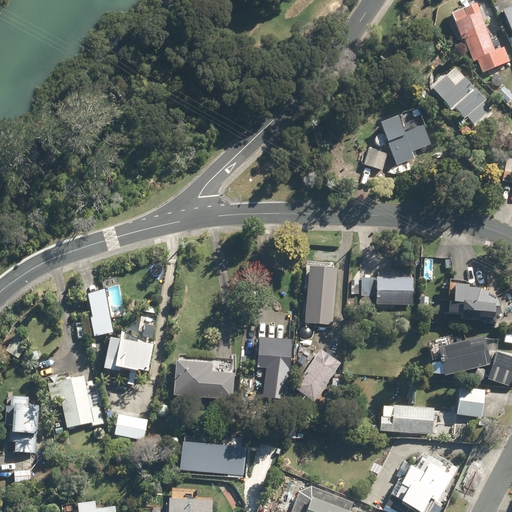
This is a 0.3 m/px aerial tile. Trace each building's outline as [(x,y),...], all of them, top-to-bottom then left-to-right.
[(334,0),(331,0),(317,17),(326,25),(342,5),(334,0)] [(496,53),(476,5),(466,9),(469,18),(454,24),(454,25),(460,41),(462,40),(463,39),(464,42),(473,63),(476,62),(480,60),(486,71),(510,61),(505,49),(496,53)] [(511,6),(501,12),(511,36),(511,6)] [(455,69),(431,90),(451,112),(454,110),(458,114),(459,113),(465,119),(467,116),(477,127),(492,114),(482,103),(485,101),(455,69)] [(397,117),(380,124),(396,167),(414,160),(411,153),(430,145),(423,126),(403,134),(397,117)] [(370,150),(365,166),(382,171),(387,155),(370,150)] [(511,159),(506,159),(501,181),(511,183),(511,159)] [(361,279),(361,298),(374,298),(374,279),(361,279)] [(376,279),(376,306),(412,306),(413,279),(376,279)] [(462,320),(484,322),(484,325),(495,326),(496,316),(502,314),(496,298),(495,301),(464,283),(448,281),(446,304),(448,304),(447,314),(462,315),(462,320)] [(109,340),(103,371),(118,374),(119,371),(134,374),(135,372),(146,374),(151,346),(141,344),(141,343),(123,334),(119,333),(118,342),(109,340)] [(15,334),(4,352),(17,359),(22,351),(19,349),(25,340),(15,334)] [(450,337),(425,344),(434,380),(490,365),(483,337),(452,345),(450,337)] [(265,370),(263,399),(286,401),(291,341),(259,338),(256,369),(265,370)] [(321,351),(294,389),(314,404),(341,365),(321,351)] [(39,360),(37,352),(31,354),(33,362),(39,360)] [(511,357),(496,353),(487,380),(509,387),(511,375),(511,357)] [(61,356),(42,359),(45,378),(64,375),(61,356)] [(174,365),(172,397),(231,401),(233,376),(234,376),(235,361),(174,357),(173,364),(174,365)] [(51,403),(60,401),(66,429),(91,424),(92,426),(103,424),(100,408),(101,408),(97,385),(85,388),(83,377),(47,385),(51,403)] [(340,379),(332,379),(333,389),(341,389),(340,379)] [(485,391),(459,389),(456,416),(482,419),(485,391)] [(13,453),(13,454),(35,455),(38,407),(28,407),(28,398),(10,397),(9,408),(12,408),(9,452),(13,453)] [(379,433),(431,435),(433,409),(392,407),(392,408),(382,408),(381,419),(380,419),(379,433)] [(117,415),(113,435),(142,440),(146,421),(117,415)] [(178,472),(242,478),(245,449),(180,444),(178,472)] [(396,479),(399,480),(386,507),(395,511),(407,511),(408,509),(413,511),(428,511),(433,502),(437,504),(450,477),(453,479),(458,469),(435,458),(434,461),(422,455),(416,467),(405,461),(396,479)] [(375,463),(371,470),(378,474),(382,467),(375,463)] [(15,484),(12,484),(12,489),(20,488),(20,483),(31,483),(30,471),(14,472),(15,484)] [(349,511),(353,504),(311,487),(310,488),(299,493),(291,511),(349,511)] [(168,500),(166,511),(210,511),(211,503),(168,500)]
